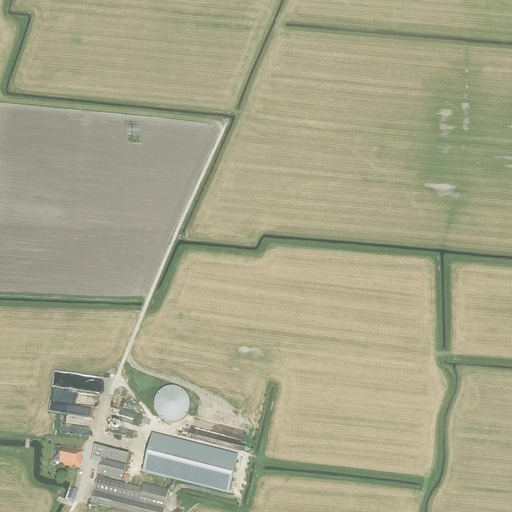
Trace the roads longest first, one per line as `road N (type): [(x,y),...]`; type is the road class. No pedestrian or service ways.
road 1 (track): [(225,125),(91,439)]
road 2 (track): [(244,454),(143,429),(134,449),(91,439)]
